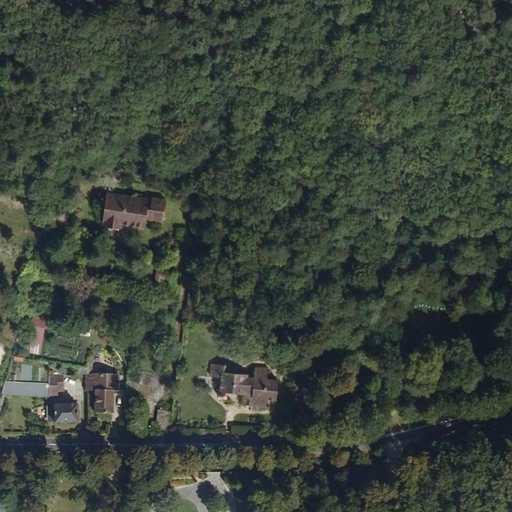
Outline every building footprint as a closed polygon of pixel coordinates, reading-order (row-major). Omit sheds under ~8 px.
[(130,216),(138,190),(131,188),(125,206),(127,207),(124,214),(130,216)] [(171,200),(148,191),(147,194),(138,190),(130,216),(139,220),(142,212),(150,215),(149,219),(159,222),(160,220),(164,222),(167,215),(170,216),(172,210),(186,215),(190,204),(172,198),(171,200)] [(192,200),(173,194),(172,198),(190,204),(192,200)] [(186,215),(172,210),(170,216),(184,221),(186,215)] [(215,302),(217,294),(209,292),(212,280),(207,279),(203,299),(215,302)] [(192,284),(187,305),(200,308),(204,287),(192,284)] [(30,351),(40,352),(44,318),(29,317),(21,344),(29,345),(30,351)] [(58,368),(16,355),(12,366),(56,381),(56,380),(64,381),(65,375),(71,375),(72,362),(60,360),(58,368)] [(129,377),(131,360),(108,358),(104,398),(122,400),(124,377),(129,377)] [(179,377),(182,366),(156,360),(153,371),(179,377)] [(254,376),(254,373),(236,371),(237,365),(217,363),(216,374),(227,375),(225,390),(249,393),(247,404),(272,407),(272,398),(282,399),(284,378),(273,377),(274,368),(260,367),(259,376),(254,376)] [(50,396),(50,383),(4,381),(3,395),(50,396)] [(83,406),(86,387),(61,384),(61,386),(55,386),(53,399),(60,400),(60,403),(60,404),(83,406)] [(179,423),(185,394),(173,391),(167,420),(179,423)] [(297,441),(299,426),(290,425),(288,440),(297,441)]
